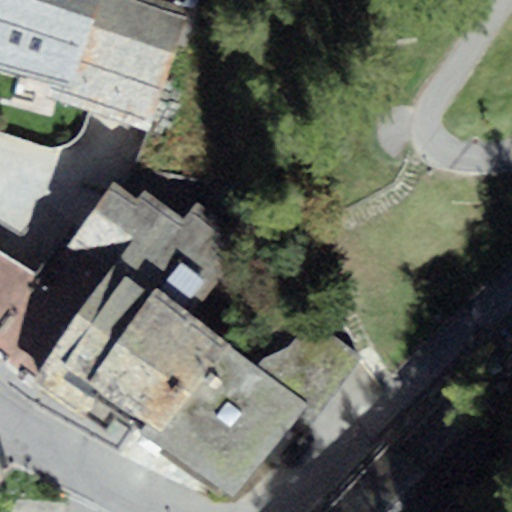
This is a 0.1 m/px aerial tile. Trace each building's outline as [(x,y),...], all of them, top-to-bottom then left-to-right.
[(13,0),(0,41),(0,66),(49,82),(72,90),(101,0),(13,0)] [(0,0),(0,41),(13,0),(0,0)] [(191,9),(164,0),(101,0),(72,90),(49,82),(44,97),(150,132),(191,9)] [(70,222),(37,274),(0,332),(0,364),(40,394),(41,390),(84,421),(97,401),(156,443),(191,395),(231,345),(192,315),(251,244),(196,202),(185,219),(146,192),(140,199),(114,182),(82,229),(70,222)] [(0,332),(37,274),(0,250),(0,332)] [(191,395),(270,452),(301,415),(314,424),(366,358),(313,320),(289,350),(264,359),(258,368),(231,345),(191,395)] [(270,452),(191,395),(156,443),(164,449),(162,452),(233,503),(270,452)] [(397,445),(388,437),(319,511),(457,511),(463,506),(452,496),(494,448),(442,397),(397,445)]
